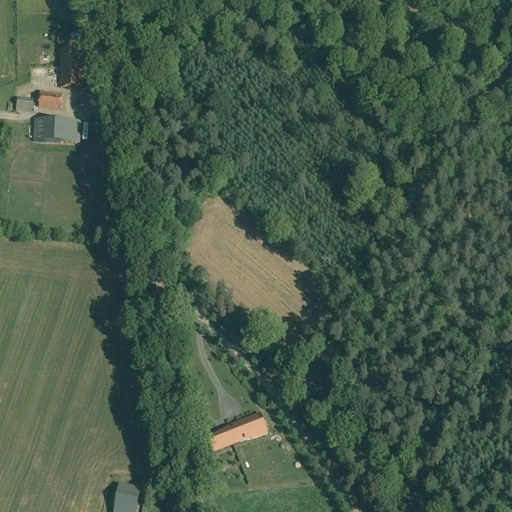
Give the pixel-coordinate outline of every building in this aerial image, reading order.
[(61,89),(84,88),(83,50),(60,51),(61,89)] [(41,92),(38,107),(60,110),(62,95),(41,92)] [(16,98),(14,111),(32,113),(33,100),(16,98)] [(78,144),(80,123),(35,120),(34,141),(78,144)] [(211,440),(215,453),(239,444),(237,440),(267,429),(263,416),(238,425),(239,427),(233,429),(234,432),(211,440)] [(136,511),(139,495),(118,492),(114,511),(136,511)]
